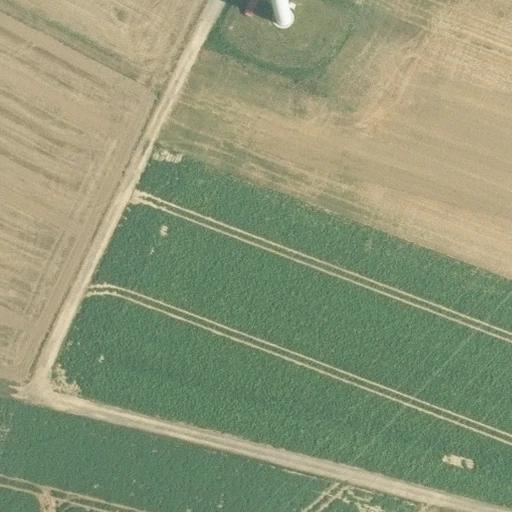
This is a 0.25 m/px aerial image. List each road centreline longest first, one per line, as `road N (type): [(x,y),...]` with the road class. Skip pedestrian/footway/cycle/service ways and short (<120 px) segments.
road 1 (track): [(460,511),(0,397)]
road 2 (track): [(45,409),(240,0)]
road 3 (track): [(0,10),(185,107)]
